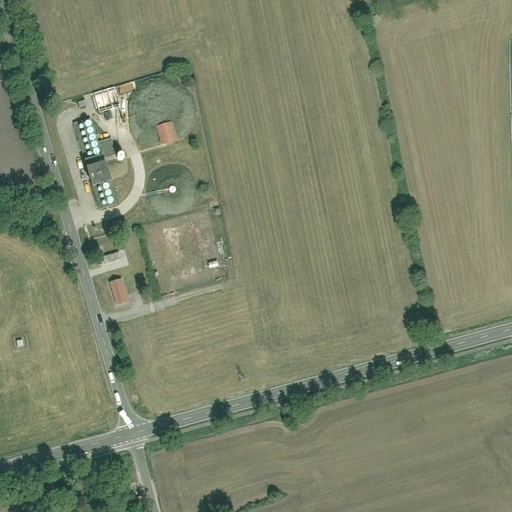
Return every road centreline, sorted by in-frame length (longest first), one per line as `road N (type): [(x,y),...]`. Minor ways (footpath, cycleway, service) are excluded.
road 1 (tertiary): [(131,435),(511,330)]
road 2 (tertiary): [(3,0),(75,248)]
road 3 (tertiary): [(75,248),(131,435)]
road 4 (tertiary): [(0,471),(131,435)]
